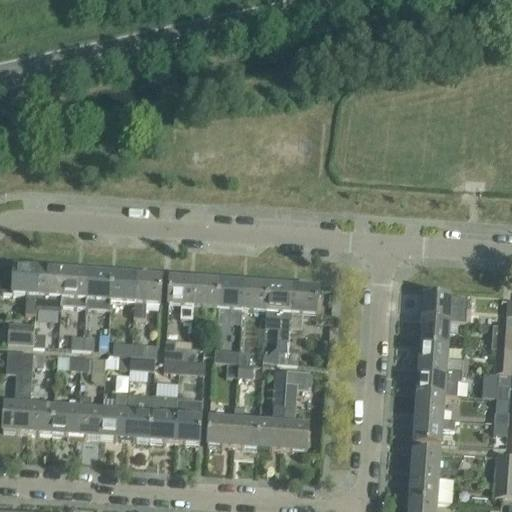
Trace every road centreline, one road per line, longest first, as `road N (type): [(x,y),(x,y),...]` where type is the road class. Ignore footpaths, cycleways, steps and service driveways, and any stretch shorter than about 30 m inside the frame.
road 1 (residential): [(385,244),(28,218),(0,226)]
road 2 (residential): [(366,511),(0,485)]
road 3 (secondary): [(0,77),(354,0)]
road 4 (residential): [(366,511),(385,244)]
road 5 (residential): [(511,253),(385,244)]
